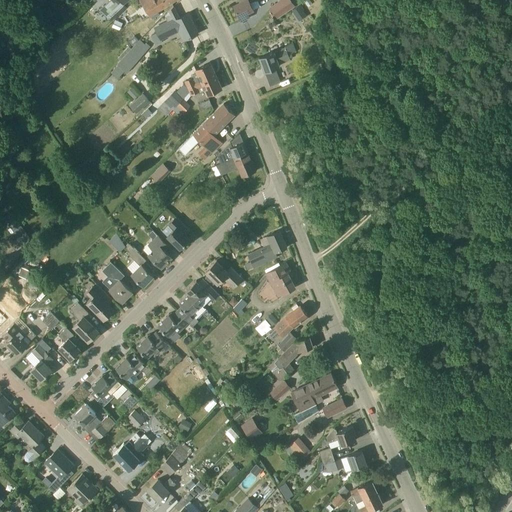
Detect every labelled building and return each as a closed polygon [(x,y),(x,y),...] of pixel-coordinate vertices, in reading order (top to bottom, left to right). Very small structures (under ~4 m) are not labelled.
[(126,0),(109,0),(100,9),(109,19),(123,5),(122,4),(126,0)] [(175,0),(140,0),(145,6),(140,9),(146,19),(175,0)] [(256,0),(240,0),(241,1),(234,5),(239,16),(253,9),(251,3),(256,0)] [(291,0),(279,0),(270,7),(277,18),(295,5),(291,0)] [(312,3),(309,0),(305,0),(293,9),(297,14),(312,3)] [(179,30),(184,40),(198,33),(192,21),(192,20),(188,13),(179,18),(174,6),(167,13),(164,15),(168,22),(154,28),(156,33),(151,35),(156,45),(163,42),(161,39),(179,30)] [(123,23),(120,22),(115,20),(112,27),(119,31),(123,23)] [(117,64),(118,65),(112,71),(115,74),(116,73),(119,76),(124,70),(127,73),(149,48),(139,40),(131,48),(120,60),(117,64)] [(259,57),(265,71),(274,68),(280,66),(279,63),(291,59),(290,57),(292,56),(291,53),(296,51),(292,43),(285,45),(286,47),(259,57)] [(217,76),(211,63),(196,69),(198,73),(191,76),(192,78),(183,82),(185,87),(188,85),(189,88),(217,76)] [(15,75),(21,84),(23,83),(31,78),(24,68),(23,69),(15,75)] [(275,70),(265,74),(270,86),(279,82),(275,70)] [(189,88),(190,90),(192,94),(199,91),(199,93),(206,90),(208,95),(222,88),(217,76),(189,88)] [(133,87),(127,91),(134,99),(140,94),(133,87)] [(183,98),(171,87),(163,95),(167,100),(165,102),(173,109),(183,98)] [(143,93),(130,105),(137,112),(150,101),(143,93)] [(183,98),(173,109),(180,117),(184,112),(190,106),(186,102),(183,98)] [(210,99),(198,104),(200,110),(212,105),(210,99)] [(214,134),(235,114),(224,103),(193,133),(179,147),(185,154),(200,140),(212,152),(222,142),(214,134)] [(248,151),(240,133),(217,155),(221,163),(217,165),(212,167),(212,168),(221,164),(248,151)] [(255,171),(256,171),(248,151),(221,164),(218,165),(212,168),(216,177),(221,174),(238,167),(242,176),(255,171)] [(157,176),(167,166),(164,163),(154,174),(157,176)] [(216,202),(209,207),(213,212),(219,207),(216,202)] [(12,212),(3,218),(14,232),(12,234),(21,246),(31,238),(12,212)] [(190,238),(185,234),(189,229),(176,216),(169,224),(174,228),(167,235),(180,248),(190,238)] [(148,254),(162,267),(172,257),(164,249),(168,245),(158,235),(153,230),(148,234),(154,240),(149,244),(153,248),(148,254)] [(248,254),(251,261),(254,266),(267,260),(267,262),(277,257),(275,252),(287,247),(280,230),(260,239),(264,247),(248,254)] [(117,233),(109,241),(120,252),(125,246),(117,233)] [(130,244),(126,247),(130,252),(129,254),(140,265),(132,274),(144,285),(153,275),(141,264),(146,259),(130,244)] [(227,270),(217,260),(205,271),(216,282),(222,277),(233,287),(242,277),(231,266),(227,270)] [(122,301),(132,291),(120,279),(125,274),(111,261),(102,271),(113,282),(108,287),(122,301)] [(251,261),(244,264),(247,269),(254,266),(251,261)] [(295,287),(288,273),(290,272),(285,262),(268,271),(272,279),(267,281),(259,292),(258,296),(263,301),(265,299),(268,302),(270,301),(272,303),(278,299),(277,296),(280,295),(295,287)] [(36,270),(25,267),(22,276),(33,279),(36,270)] [(198,301),(203,306),(211,298),(213,300),(219,294),(212,287),(203,278),(199,282),(196,280),(187,289),(198,301)] [(108,296),(95,283),(87,292),(92,297),(87,302),(104,319),(114,309),(104,300),(108,296)] [(206,309),(203,306),(198,301),(187,289),(186,290),(189,293),(180,303),(182,306),(177,310),(189,322),(193,326),(198,320),(196,318),(206,309)] [(0,326),(18,309),(0,290),(0,326)] [(247,303),(242,298),(233,307),(238,312),(247,303)] [(78,301),(69,310),(79,320),(74,326),(89,340),(98,331),(84,316),(88,312),(78,301)] [(308,316),(300,305),(286,317),(276,327),(280,332),(284,336),(294,326),(308,316)] [(177,310),(171,316),(169,314),(158,325),(169,335),(175,329),(178,332),(189,322),(177,310)] [(51,312),(42,320),(51,329),(59,320),(51,312)] [(277,320),(271,313),(265,318),(272,325),(277,320)] [(25,335),(14,323),(2,334),(8,341),(6,343),(17,354),(35,336),(30,331),(25,335)] [(66,327),(58,335),(64,341),(59,347),(70,359),(80,349),(70,339),(74,334),(66,327)] [(167,342),(156,331),(150,337),(148,335),(137,346),(148,357),(153,351),(156,354),(162,347),(166,351),(171,346),(167,342)] [(296,338),(291,333),(278,344),(281,347),(283,350),(296,338)] [(313,347),(310,336),(309,336),(294,341),(278,357),(279,358),(274,363),(270,367),(274,372),(280,381),(291,371),(286,364),(297,352),(313,347)] [(49,356),(51,354),(48,350),(46,352),(44,350),(43,351),(38,345),(32,351),(41,360),(31,369),(42,380),(42,379),(51,370),(52,370),(46,364),(52,359),(49,356)] [(135,353),(129,359),(127,356),(116,367),(132,383),(134,383),(137,380),(137,377),(136,375),(142,369),(147,375),(152,370),(147,364),(135,353)] [(200,370),(195,373),(199,381),(205,378),(200,370)] [(122,382),(111,371),(105,377),(103,375),(92,386),(102,396),(108,390),(111,394),(122,382)] [(337,386),(331,373),(306,385),(313,398),(322,393),(337,386)] [(155,375),(151,378),(156,383),(160,379),(155,375)] [(290,387),(285,381),(271,393),(276,399),(290,387)] [(313,398),(306,385),(292,392),(301,411),(294,414),(298,424),(319,411),(313,398)] [(236,389),(241,395),(244,393),(238,387),(236,389)] [(0,422),(2,425),(15,412),(4,401),(7,399),(0,392),(0,422)] [(232,393),(226,398),(232,404),(237,399),(232,393)] [(131,395),(127,399),(131,404),(135,400),(131,395)] [(342,399),(323,408),(327,417),(347,407),(342,399)] [(116,423),(107,415),(97,425),(90,418),(96,413),(86,404),(75,414),(76,414),(80,418),(79,418),(85,424),(86,423),(92,430),(91,431),(99,439),(116,423)] [(134,410),(127,416),(137,427),(144,420),(134,410)] [(238,410),(232,415),(237,421),(243,416),(238,410)] [(29,421),(25,424),(20,419),(10,429),(19,437),(22,435),(33,445),(27,451),(28,451),(26,454),(25,456),(26,459),(29,460),(32,459),(33,459),(45,446),(39,441),(44,436),(29,421)] [(183,419),(179,427),(186,431),(190,423),(183,419)] [(261,431),(252,420),(243,427),(251,439),(261,431)] [(354,434),(356,433),(353,425),(343,428),(337,430),(336,429),(335,429),(334,428),(326,436),(327,437),(328,442),(338,438),(340,445),(346,443),(356,440),(354,434)] [(126,470),(128,469),(129,469),(130,468),(135,464),(144,454),(141,451),(148,444),(136,433),(127,442),(125,444),(124,443),(118,448),(116,447),(113,450),(114,452),(113,453),(123,463),(122,466),(126,470)] [(298,438),(289,446),(291,448),(288,450),(292,455),(298,461),(309,451),(298,438)] [(192,452),(182,442),(171,454),(161,465),(170,475),(181,464),(192,452)] [(321,457),(333,453),(330,447),(319,451),(321,457)] [(46,461),(62,476),(70,468),(73,464),(58,449),(46,461)] [(361,450),(348,455),(353,469),(366,464),(361,450)] [(333,453),(321,457),(323,464),(328,462),(335,460),(333,453)] [(335,460),(328,462),(331,471),(344,467),(341,458),(335,460)] [(234,464),(227,472),(233,477),(240,470),(234,464)] [(250,471),(256,476),(263,469),(256,464),(250,471)] [(205,474),(200,470),(195,476),(199,480),(205,474)] [(91,481),(89,483),(86,480),(88,478),(82,473),(67,489),(71,493),(75,497),(75,500),(79,504),(81,504),(84,501),(89,496),(90,497),(98,489),(91,481)] [(65,481),(64,482),(58,476),(48,486),(54,492),(65,481)] [(176,483),(170,478),(163,484),(158,479),(148,489),(159,500),(176,483)] [(206,487),(200,480),(194,487),(181,499),(186,504),(177,511),(199,511),(189,501),(198,491),(200,493),(206,487)] [(378,492),(372,480),(351,490),(356,503),(378,492)] [(280,488),(284,495),(292,490),(287,483),(280,488)] [(365,511),(383,504),(378,492),(356,503),(359,509),(360,511),(365,511)] [(346,499),(340,493),(333,499),(338,506),(346,499)] [(254,511),(259,507),(248,497),(233,511),(220,511),(219,511),(218,511),(254,511)]
